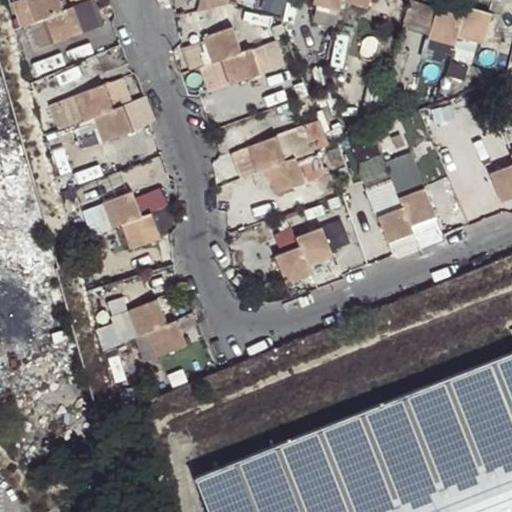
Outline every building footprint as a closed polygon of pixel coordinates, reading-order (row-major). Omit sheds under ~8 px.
[(63,13),(58,0),(19,0),(14,2),(22,28),(32,52),(52,45),(82,33),(73,8),(63,13)] [(201,0),(198,12),(228,5),(229,0),(232,0),(251,6),(252,0),(201,0)] [(263,0),(262,7),(280,10),(281,0),(263,0)] [(340,16),(344,5),(345,0),(315,0),(313,7),(340,16)] [(345,0),(344,5),(366,12),(370,0),(345,0)] [(464,20),(458,40),(511,55),(511,24),(467,10),(464,20)] [(449,69),(458,40),(464,20),(438,11),(423,61),(449,69)] [(241,54),(231,28),(202,40),(212,66),(220,63),(230,87),(258,75),(259,78),(276,71),(265,45),(241,54)] [(15,32),(5,33),(11,54),(22,51),(15,32)] [(84,123),(93,119),(114,112),(104,87),(74,97),(84,123)] [(114,112),(93,119),(103,144),(132,133),(123,108),(114,112)] [(266,171),(296,161),(304,158),(294,130),(277,136),(277,138),(248,150),(257,175),(266,171)] [(297,163),(296,161),(266,171),(276,197),(305,186),(304,183),(323,176),(315,156),(297,163)] [(511,201),(511,167),(490,176),(501,206),(511,201)] [(57,178),(61,194),(77,188),(72,173),(57,178)] [(399,200),(402,209),(411,231),(435,220),(424,191),(399,200)] [(113,230),(122,226),(141,219),(132,193),(103,205),(113,230)] [(411,231),(402,209),(376,220),(389,249),(414,239),(411,231)] [(141,219),(122,226),(131,252),(161,240),(152,216),(141,219)] [(300,249),(308,269),(333,259),(321,230),(296,239),(300,249)] [(311,278),(308,269),(300,249),(275,259),(286,288),(311,278)] [(138,338),(147,335),(167,327),(157,300),(128,313),(138,338)] [(167,327),(147,335),(157,360),(186,348),(176,324),(167,327)] [(511,511),(511,348),(193,473),(208,511),(511,511)] [(111,439),(122,435),(115,416),(105,420),(111,439)]
